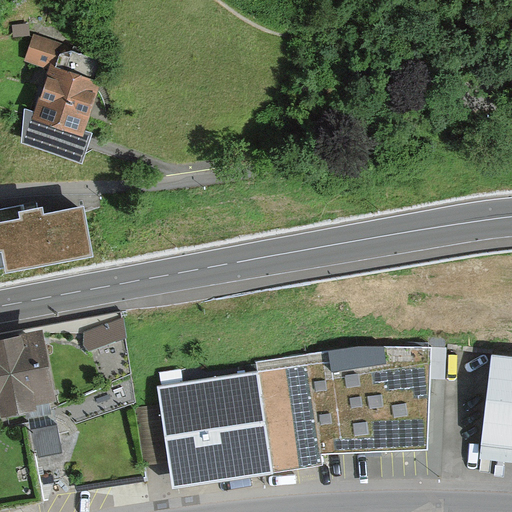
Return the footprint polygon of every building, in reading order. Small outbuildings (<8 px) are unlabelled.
[(63,44),(33,34),(24,62),(50,70),(33,121),(83,138),(101,83),(55,68),(63,44)] [(22,220),(0,224),(0,267),(7,266),(8,272),(91,256),(82,208),(43,216),(42,209),(20,213),(22,220)] [(43,333),(0,341),(0,411),(56,401),(43,333)] [(511,359),(494,357),(481,461),(511,464),(511,359)] [(307,362),(157,389),(175,489),(325,462),(307,362)] [(25,416),(0,420),(0,509),(42,501),(25,416)]
